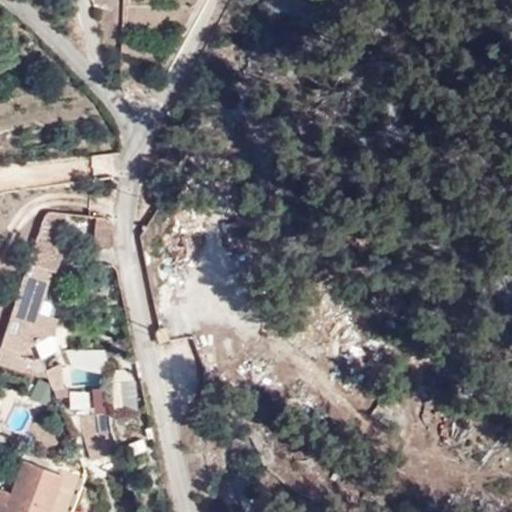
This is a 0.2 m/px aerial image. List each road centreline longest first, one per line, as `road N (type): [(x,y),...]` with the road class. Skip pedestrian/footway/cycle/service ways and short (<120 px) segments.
road 1 (residential): [(194,511),(155,378),(124,182),(124,109),(19,0)]
road 2 (unknown): [(124,122),(209,0)]
